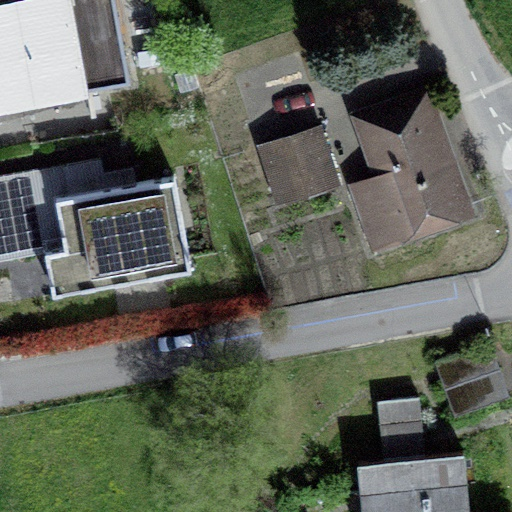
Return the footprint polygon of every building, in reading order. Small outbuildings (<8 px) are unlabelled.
[(109,0),(55,0),(0,8),(0,114),(124,96),(109,0)] [(421,96),(349,119),(371,186),(359,189),(375,239),(459,213),(421,96)] [(315,125),(261,138),(276,196),(330,183),(315,125)] [(169,174),(0,197),(0,262),(4,299),(185,275),(169,174)] [(509,397),(486,348),(437,371),(461,420),(509,397)] [(463,511),(460,463),(425,465),(422,413),(376,415),(379,467),(359,468),(360,497),(393,495),(393,511),(463,511)]
